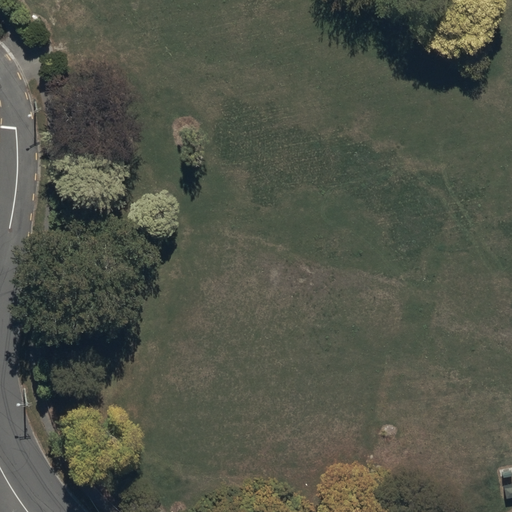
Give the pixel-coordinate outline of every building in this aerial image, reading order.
[(213,0),(211,9),(283,29),(290,0),(305,0),(309,1),(298,40),(332,50),(344,12),(362,18),(351,54),(424,75),(440,20),(370,0),(366,0),(365,8),(347,2),(347,0),(213,0)] [(496,60),(475,95),(511,118),(511,6),(483,52),(496,60)] [(440,217),(456,159),(225,86),(222,96),(149,73),(138,108),(194,126),(185,154),(248,174),(246,181),(234,177),(222,214),(275,231),(286,199),(278,196),(283,182),(393,217),(390,227),(380,224),(369,260),(425,277),(435,246),(425,243),(429,229),(441,233),(446,219),(440,217)] [(511,188),(510,194),(494,189),(483,226),(489,228),(484,243),(494,246),(488,266),(509,273),(511,267),(511,188)] [(367,223),(303,202),(291,239),(354,260),(367,223)]
